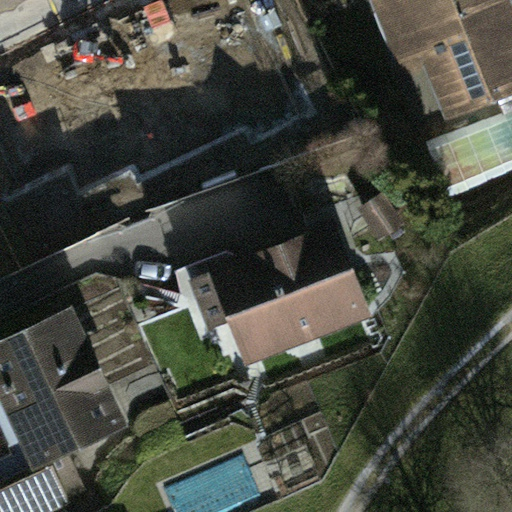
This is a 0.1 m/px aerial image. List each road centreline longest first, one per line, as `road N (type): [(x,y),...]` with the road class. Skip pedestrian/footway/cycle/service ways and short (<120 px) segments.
road 1 (residential): [(0,319),(265,213)]
road 2 (track): [(511,314),(454,370),(345,511)]
